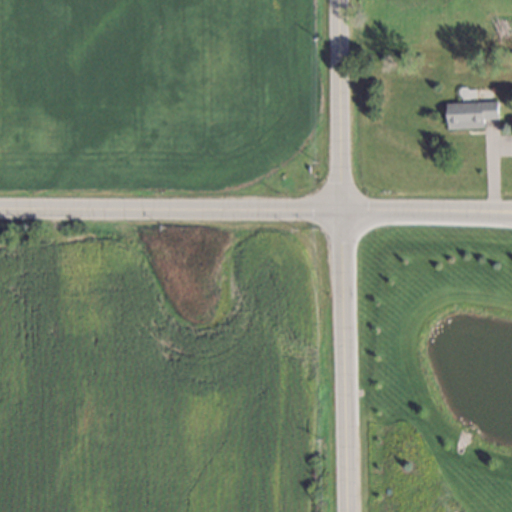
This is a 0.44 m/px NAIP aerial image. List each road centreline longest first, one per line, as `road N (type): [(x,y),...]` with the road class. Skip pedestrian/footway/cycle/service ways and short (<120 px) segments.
road 1 (tertiary): [(334,0),(341,511)]
road 2 (secondary): [(0,209),(337,212)]
road 3 (secondary): [(511,212),(337,212)]
